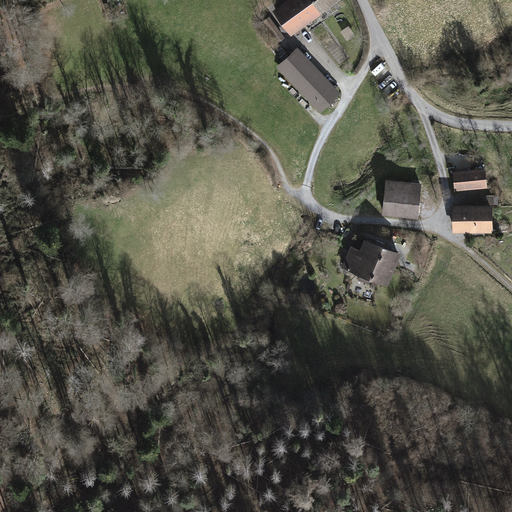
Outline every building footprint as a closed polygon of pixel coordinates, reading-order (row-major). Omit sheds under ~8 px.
[(338,0),(286,0),(273,10),(292,35),(338,0)] [(269,16),(261,22),(277,43),(285,36),(269,16)] [(342,92),(298,46),(277,66),(321,112),(342,92)] [(485,167),(452,170),(454,190),(487,187),(485,167)] [(421,182),(385,178),(381,213),(417,217),(421,182)] [(492,202),(452,202),(452,231),(493,231),(492,202)] [(402,251),(366,237),(361,248),(351,244),(342,266),(388,285),(402,251)]
